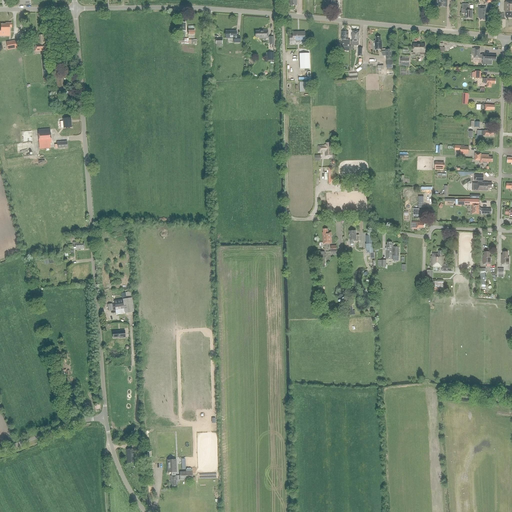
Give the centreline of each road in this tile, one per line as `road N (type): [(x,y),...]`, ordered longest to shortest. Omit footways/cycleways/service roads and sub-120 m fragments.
road 1 (tertiary): [(504,38),(223,10),(74,9)]
road 2 (tertiary): [(105,415),(74,9)]
road 3 (track): [(307,219),(286,209),(282,14)]
road 4 (unclassified): [(497,230),(434,227),(424,236),(366,218),(307,219)]
road 5 (unclassified): [(497,230),(504,38)]
